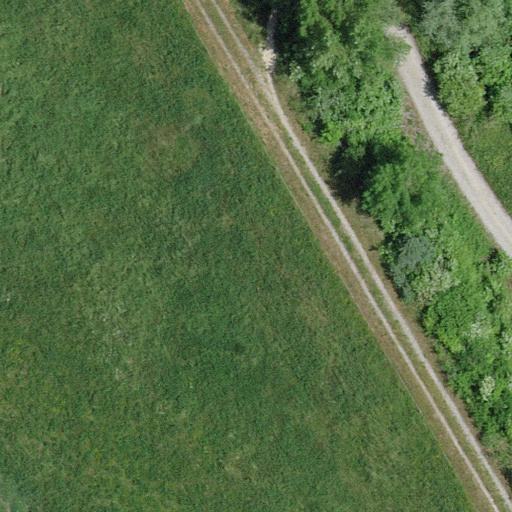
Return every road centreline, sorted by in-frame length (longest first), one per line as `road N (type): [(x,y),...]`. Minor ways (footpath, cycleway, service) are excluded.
road 1 (track): [(506,511),(206,0)]
road 2 (track): [(511,243),(444,133),(381,0)]
